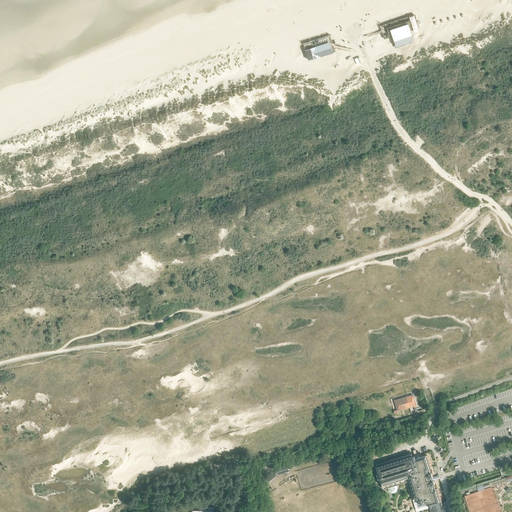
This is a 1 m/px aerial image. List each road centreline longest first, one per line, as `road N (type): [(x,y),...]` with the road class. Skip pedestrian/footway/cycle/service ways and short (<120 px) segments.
road 1 (unknown): [(511,237),(489,211),(455,238),(321,278),(209,326),(0,370)]
road 2 (track): [(259,511),(250,487),(264,466),(430,422)]
road 3 (residential): [(449,511),(427,426),(446,402),(511,378)]
